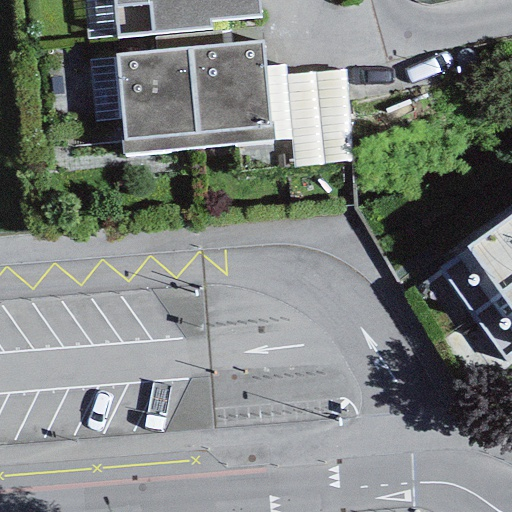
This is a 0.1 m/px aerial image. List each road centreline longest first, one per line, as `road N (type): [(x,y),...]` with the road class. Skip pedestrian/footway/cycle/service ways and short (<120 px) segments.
road 1 (residential): [(483,511),(456,495),(411,488),(123,511)]
road 2 (residential): [(511,13),(415,28),(395,17),(387,0)]
